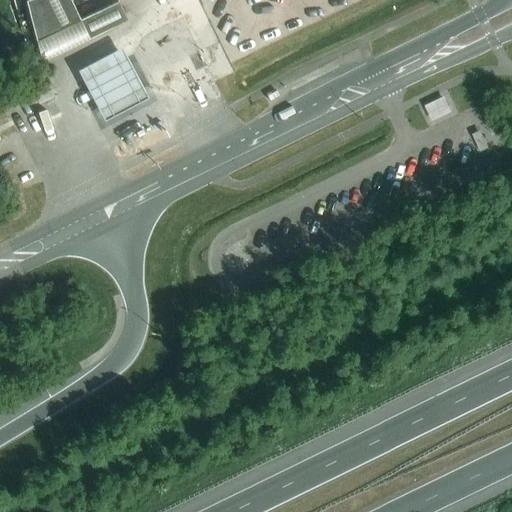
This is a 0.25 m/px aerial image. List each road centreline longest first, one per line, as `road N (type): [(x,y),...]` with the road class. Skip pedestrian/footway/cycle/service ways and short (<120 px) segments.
road 1 (secondary): [(106,214),(511,17)]
road 2 (motorway): [(511,375),(229,511)]
road 3 (motorway): [(106,214),(137,307),(132,342),(110,370),(0,439)]
